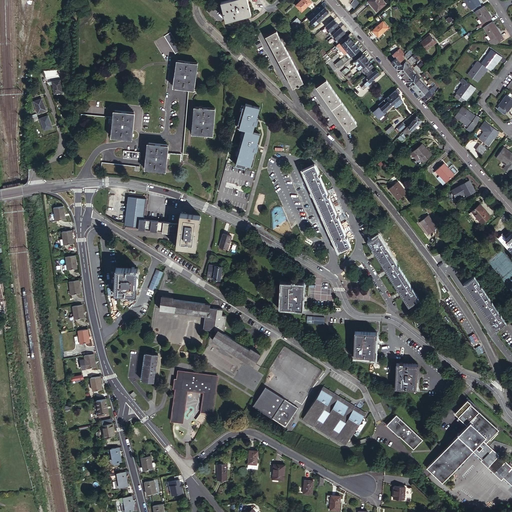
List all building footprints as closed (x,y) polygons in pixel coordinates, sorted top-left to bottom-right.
[(227,0),(222,1),(226,20),(252,14),(248,0),(227,0)] [(310,0),(300,0),(296,5),(302,11),(311,1),(310,0)] [(352,0),(350,4),(354,9),(361,2),(357,0),(352,0)] [(382,0),(367,0),(377,11),(386,3),(382,0)] [(472,8),(474,11),(475,11),(482,7),(480,4),(480,3),(478,0),(466,0),(472,9),(472,8)] [(327,4),(324,1),(308,16),(311,19),(310,20),(315,24),(328,12),(324,7),(327,4)] [(480,25),(482,27),(483,26),(492,21),(490,18),(491,18),(484,6),(482,7),(475,11),(483,23),(480,25)] [(297,18),(291,23),(296,28),(301,23),(297,18)] [(388,27),(383,21),(372,30),(378,36),(388,27)] [(500,33),(492,21),(483,26),(491,39),(492,38),(494,41),(501,36),(500,34),(500,33)] [(303,81),(277,30),(267,35),(293,87),(303,81)] [(169,33),(164,36),(176,53),(181,50),(169,33)] [(353,41),(348,35),(337,44),(341,50),(353,41)] [(435,42),(430,35),(421,42),(427,49),(435,42)] [(448,46),(451,44),(448,39),(442,42),(445,48),(448,46)] [(356,45),(353,41),(341,50),(340,51),(339,52),(343,56),(346,53),(356,45)] [(360,49),(356,45),(346,53),(350,57),(360,49)] [(395,58),(391,62),(397,68),(402,64),(400,61),(403,59),(404,57),(402,55),(403,54),(404,53),(404,52),(400,47),(392,54),(395,58)] [(405,56),(408,59),(411,55),(414,53),(410,49),(405,54),(405,56)] [(487,67),(491,70),(499,59),(496,57),(499,54),(492,49),(482,63),(485,65),(487,67)] [(324,55),(322,57),(326,62),(332,58),(327,53),(324,55)] [(366,57),(363,53),(355,60),(358,64),(366,57)] [(370,61),(366,57),(358,64),(362,68),(370,61)] [(335,64),(338,67),(344,62),(341,59),(335,64)] [(173,87),(189,88),(195,88),(197,61),(175,60),(173,87)] [(482,63),(478,60),(468,74),(477,81),(485,70),(483,68),(485,65),(482,63)] [(373,65),(370,61),(362,68),(365,72),(373,65)] [(402,64),(397,68),(400,72),(408,66),(404,62),(402,64)] [(408,66),(400,72),(404,76),(413,69),(409,65),(408,66)] [(373,71),(372,69),(367,73),(369,75),(367,77),(369,79),(365,83),(367,86),(372,82),(371,80),(380,73),(376,68),(373,71)] [(413,69),(404,76),(407,80),(415,74),(416,73),(413,69)] [(56,73),(48,76),(55,93),(63,90),(56,73)] [(415,74),(407,80),(411,85),(418,78),(415,74)] [(348,79),(344,83),(349,88),(354,84),(351,81),(353,80),(350,77),(348,79)] [(414,88),(423,81),(420,77),(418,78),(411,85),(414,88)] [(327,78),(316,86),(348,130),(358,123),(327,78)] [(473,85),(463,78),(461,81),(464,83),(457,92),(458,93),(464,98),(466,99),(473,89),(471,88),(473,85)] [(414,88),(418,92),(426,85),(423,81),(414,88)] [(418,92),(421,96),(430,89),(426,85),(418,92)] [(421,96),(425,100),(435,91),(432,87),(430,89),(421,96)] [(195,88),(189,88),(183,153),(189,154),(191,130),(193,104),(195,88)] [(399,94),(395,89),(386,97),(392,104),(400,96),(399,94)] [(507,111),(511,104),(511,98),(507,95),(497,108),(505,113),(507,111)] [(392,104),(386,97),(378,104),(380,105),(373,111),(379,117),(386,112),(385,110),(392,104)] [(43,99),(35,102),(38,113),(46,110),(43,99)] [(317,116),(318,115),(323,112),(317,104),(311,107),(317,116)] [(246,106),(241,129),(256,132),(260,109),(246,106)] [(455,115),(459,118),(466,109),(462,106),(455,115)] [(195,109),(193,135),(215,136),(216,110),(195,109)] [(470,123),(473,125),(478,118),(475,116),(466,109),(459,118),(468,125),(470,123)] [(114,111),(113,117),(113,124),(112,137),(133,139),(135,112),(114,111)] [(323,112),(318,115),(323,124),(324,123),(329,119),(324,111),(323,112)] [(48,115),(40,118),(44,129),(52,127),(48,115)] [(113,124),(113,117),(79,115),(79,122),(113,124)] [(421,120),(417,116),(405,130),(409,134),(421,120)] [(476,116),(475,116),(478,118),(473,125),(470,123),(468,125),(467,128),(471,131),(480,118),(476,116)] [(329,119),(324,123),(330,131),(336,127),(330,119),(329,119)] [(485,129),(489,124),(485,120),(480,126),(485,129)] [(489,124),(485,129),(479,138),(488,144),(498,131),(489,124)] [(244,130),(237,164),(253,168),(260,134),(244,130)] [(167,158),(167,151),(168,142),(147,141),(145,168),(166,169),(167,158)] [(422,143),(411,153),(417,160),(420,157),(424,161),(432,154),(422,143)] [(480,143),(476,149),(483,154),(488,148),(480,143)] [(511,163),(511,153),(503,147),(497,156),(509,165),(511,163)] [(124,150),(124,157),(140,158),(140,151),(124,150)] [(508,173),(511,166),(511,163),(509,165),(497,156),(496,158),(505,165),(503,169),(508,173)] [(101,162),(100,169),(134,171),(134,169),(138,169),(138,164),(101,162)] [(444,163),(434,172),(437,174),(436,175),(444,184),(454,174),(444,163)] [(327,189),(316,164),(304,169),(340,252),(352,247),(349,240),(327,189)] [(452,190),(456,199),(463,195),(466,194),(466,196),(475,192),(469,181),(461,185),(461,186),(452,190)] [(399,183),(391,190),(400,201),(408,194),(399,183)] [(139,218),(144,219),(147,198),(128,195),(124,222),(124,226),(138,227),(139,218)] [(357,200),(351,203),(359,222),(365,219),(357,200)] [(55,217),(55,218),(64,217),(63,203),(54,203),(55,211),(52,211),(52,217),(55,217)] [(481,204),(473,211),(483,223),(491,216),(481,204)] [(182,214),(181,223),(180,236),(179,249),(198,251),(202,216),(182,214)] [(422,222),(431,234),(440,228),(430,215),(422,222)] [(180,236),(181,223),(144,219),(139,218),(138,227),(138,230),(180,236)] [(70,228),(60,229),(62,244),(71,243),(70,228)] [(224,233),(220,246),(229,249),(233,235),(224,233)] [(502,233),(497,238),(509,250),(511,247),(510,246),(511,243),(511,235),(508,239),(502,233)] [(380,236),(369,242),(410,309),(421,303),(380,236)] [(75,254),(66,255),(68,269),(77,268),(75,254)] [(210,263),(208,275),(215,276),(215,277),(221,278),(223,265),(210,263)] [(116,267),(114,290),(115,292),(137,293),(138,268),(137,268),(116,267)] [(149,289),(155,291),(163,272),(156,269),(148,288),(149,289)] [(464,283),(496,331),(506,324),(474,276),(464,283)] [(79,279),(69,280),(71,295),(80,294),(79,279)] [(305,282),(283,280),(283,286),(282,304),(282,306),(303,307),(305,282)] [(208,316),(210,308),(210,305),(174,299),(174,298),(164,296),(162,309),(172,311),(185,313),(206,316),(208,316)] [(83,303),(74,304),(75,319),(85,318),(83,303)] [(223,310),(210,308),(208,316),(206,316),(203,330),(213,331),(215,333),(218,329),(226,334),(228,317),(222,316),(223,310)] [(308,314),(308,321),(325,323),(325,316),(308,314)] [(90,342),(88,328),(78,329),(79,336),(74,336),(75,344),(80,343),(81,343),(90,342)] [(251,350),(226,334),(218,329),(215,333),(211,339),(254,366),(261,354),(252,348),(251,350)] [(356,330),(354,356),(376,357),(378,332),(356,330)] [(93,351),(84,353),(84,357),(79,358),(80,368),(95,366),(93,351)] [(148,353),(143,381),(154,383),(159,355),(157,354),(158,351),(153,351),(153,354),(148,353)] [(397,364),(396,389),(418,390),(419,365),(397,364)] [(204,396),(201,415),(211,417),(213,417),(219,378),(180,372),(178,381),(175,381),(173,391),(176,392),(171,424),(182,425),(188,394),(204,396)] [(102,389),(99,374),(90,375),(92,390),(102,389)] [(349,444),(358,430),(369,411),(362,407),(360,406),(361,406),(356,403),(356,404),(337,393),(338,392),(334,390),(333,390),(325,385),(305,418),(349,444)] [(291,406),(293,403),(266,387),(254,407),(288,427),(298,410),(291,406)] [(106,397),(94,398),(95,403),(97,403),(98,411),(99,415),(108,413),(106,397)] [(460,417),(462,420),(475,406),(473,404),(470,401),(456,414),(460,417)] [(484,441),(498,428),(475,406),(462,420),(469,427),(484,441)] [(399,413),(389,423),(401,435),(402,434),(407,439),(415,447),(425,438),(399,413)] [(211,417),(201,415),(195,420),(199,426),(211,417)] [(114,434),(111,421),(102,422),(104,436),(114,434)] [(444,482),(473,453),(474,452),(475,451),(484,441),(469,427),(457,439),(454,442),(429,467),(444,482)] [(484,441),(488,445),(501,431),(498,428),(484,441)] [(511,487),(511,467),(509,465),(507,463),(488,445),(484,441),(475,451),(474,452),(479,457),(483,461),(481,463),(491,472),(502,482),(504,480),(511,487)] [(118,446),(110,447),(113,461),(113,464),(121,463),(121,460),(118,446)] [(252,449),(251,467),(260,468),(262,450),(252,449)] [(140,456),(143,470),(152,469),(150,454),(140,456)] [(221,462),(220,477),(229,478),(230,463),(221,462)] [(272,462),(271,478),(281,479),(283,463),(272,462)] [(125,470),(117,471),(119,485),(127,484),(125,470)] [(183,477),(169,480),(173,498),(186,495),(183,477)] [(306,479),(305,496),(314,497),(316,480),(306,479)] [(145,482),(147,495),(156,493),(154,481),(145,482)] [(395,482),(394,496),(405,497),(411,498),(413,484),(406,484),(406,483),(395,482)] [(134,509),(131,494),(123,495),(125,503),(121,503),(122,511),(126,510),(134,509)] [(333,495),(332,510),(341,511),(342,496),(333,495)] [(163,511),(162,503),(153,504),(154,511),(163,511)]
